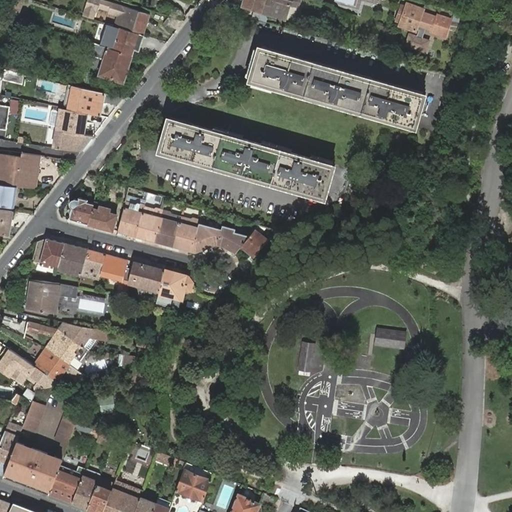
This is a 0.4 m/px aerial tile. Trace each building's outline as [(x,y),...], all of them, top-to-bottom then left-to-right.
[(13,0),(7,15),(16,19),(23,1),(24,1),(24,0),(13,0)] [(284,3),(290,5),(291,0),(296,0),(300,1),(300,0),(243,0),(242,6),(262,12),(280,18),(284,3)] [(394,23),(399,25),(407,3),(402,1),(394,23)] [(286,20),(290,5),(284,3),(280,18),(286,20)] [(399,25),(416,31),(418,25),(430,29),(433,30),(436,20),(422,15),(423,12),(424,9),(407,3),(399,25)] [(120,27),(143,34),(150,14),(121,5),(119,13),(122,14),(119,24),(117,24),(116,26),(120,27)] [(422,15),(436,20),(433,30),(432,32),(445,36),(451,19),(438,14),(437,17),(423,12),(422,15)] [(185,21),(169,16),(163,23),(177,29),(185,21)] [(113,49),(120,27),(116,26),(108,23),(107,23),(101,45),(108,47),(113,49)] [(418,25),(416,31),(428,35),(430,29),(418,25)] [(139,49),(143,34),(120,27),(113,49),(132,55),(134,48),(139,49)] [(123,82),(132,55),(113,49),(108,47),(101,45),(94,43),(90,55),(104,59),(99,75),(123,82)] [(261,49),(252,79),(414,125),(423,95),(261,49)] [(18,72),(4,69),(3,78),(22,83),(25,74),(18,72)] [(118,105),(123,98),(105,94),(74,86),(71,102),(71,105),(65,104),(65,108),(89,113),(101,115),(103,107),(103,103),(104,102),(118,105)] [(0,129),(6,130),(9,106),(0,104),(0,129)] [(89,113),(65,108),(61,107),(53,147),(81,152),(93,136),(84,134),(86,125),(87,122),(89,113)] [(332,166),(170,120),(162,149),(324,195),(332,166)] [(0,184),(16,187),(35,189),(36,181),(31,181),(33,165),(39,165),(40,157),(40,155),(21,153),(21,156),(1,154),(0,159),(0,184)] [(0,184),(0,205),(13,208),(16,187),(0,184)] [(70,217),(71,219),(88,223),(94,203),(87,201),(88,199),(79,197),(79,199),(75,198),(74,199),(73,199),(72,199),(72,200),(71,200),(71,201),(70,202),(70,203),(70,204),(70,205),(72,208),(72,209),(71,212),(70,217)] [(100,203),(94,202),(94,203),(88,223),(113,230),(117,214),(109,212),(111,206),(101,203),(100,203)] [(158,242),(196,252),(216,245),(220,245),(235,252),(236,254),(242,246),(249,236),(235,232),(236,229),(224,226),(223,230),(200,223),(199,227),(124,207),(120,220),(117,231),(158,242)] [(13,210),(0,208),(0,233),(9,235),(13,210)] [(261,234),(266,227),(259,225),(258,225),(255,229),(242,246),(254,255),(267,238),(261,234)] [(277,239),(285,233),(281,231),(273,229),(272,233),(277,239)] [(47,238),(38,241),(33,261),(39,262),(37,268),(47,271),(49,265),(49,262),(59,264),(65,243),(47,238)] [(89,249),(65,243),(59,264),(58,268),(82,275),(89,249)] [(85,276),(99,280),(100,274),(105,254),(89,249),(82,275),(85,276)] [(121,279),(118,293),(125,295),(128,283),(129,281),(123,279),(128,260),(105,254),(100,274),(121,279)] [(240,265),(243,272),(254,261),(250,256),(240,265)] [(129,281),(128,283),(147,287),(149,288),(159,291),(165,270),(134,261),(129,281)] [(191,290),(193,282),(189,277),(188,276),(185,275),(165,270),(159,291),(159,293),(156,304),(159,304),(161,297),(162,294),(165,295),(168,296),(168,295),(182,298),(183,293),(184,290),(187,291),(190,292),(191,291),(191,290)] [(78,287),(60,284),(31,279),(26,308),(45,311),(46,305),(56,306),(58,294),(76,297),(78,287)] [(94,329),(99,330),(100,322),(68,316),(67,323),(72,324),(94,329)] [(54,327),(28,321),(27,328),(55,335),(60,329),(58,328),(54,327)] [(87,349),(89,351),(91,348),(84,343),(92,331),(97,335),(107,337),(108,331),(100,330),(99,330),(94,329),(72,324),(67,323),(63,322),(62,322),(58,328),(60,329),(65,333),(82,346),(87,349)] [(52,351),(65,333),(60,329),(47,348),(49,349),(52,351)] [(405,334),(379,330),(377,344),(403,347),(405,334)] [(97,335),(92,331),(84,343),(91,348),(97,340),(106,341),(107,337),(97,335)] [(85,352),(87,349),(82,346),(65,333),(52,351),(69,363),(74,367),(76,364),(71,361),(80,348),(85,352)] [(159,347),(165,342),(139,337),(138,345),(152,348),(153,345),(159,347)] [(314,346),(303,345),(299,367),(310,369),(314,346)] [(69,363),(52,351),(49,349),(47,348),(34,366),(57,381),(60,384),(65,382),(59,378),(67,367),(82,378),(88,377),(80,371),(74,367),(69,363)] [(57,381),(34,366),(21,357),(16,353),(13,351),(1,368),(10,374),(23,384),(28,377),(35,382),(36,379),(39,381),(35,387),(36,390),(47,387),(48,387),(60,384),(57,381)] [(120,356),(120,365),(134,364),(134,356),(120,356)] [(33,401),(32,403),(23,426),(35,431),(46,406),(33,401)] [(77,422),(78,418),(66,413),(56,439),(63,441),(69,443),(77,422)] [(116,435),(101,429),(97,441),(112,447),(116,435)] [(3,435),(2,438),(0,443),(0,460),(3,462),(0,470),(0,474),(3,476),(5,472),(8,464),(16,441),(16,440),(3,435)] [(16,441),(8,464),(5,472),(34,483),(43,487),(51,489),(59,468),(61,464),(63,459),(57,456),(55,455),(45,452),(31,446),(30,449),(23,446),(24,443),(16,441)] [(69,443),(63,441),(57,456),(63,459),(69,443)] [(164,453),(159,452),(155,461),(170,467),(172,463),(174,458),(164,453)] [(187,462),(174,458),(172,463),(183,467),(184,468),(187,462)] [(59,468),(51,489),(49,494),(73,502),(83,475),(84,471),(80,469),(80,472),(61,464),(59,468)] [(203,501),(212,480),(184,469),(182,474),(176,490),(180,492),(183,493),(187,495),(192,496),(196,498),(199,499),(203,501)] [(88,472),(84,471),(83,475),(73,502),(88,508),(97,484),(98,481),(99,477),(100,477),(96,475),(97,473),(89,470),(88,472)] [(5,472),(3,476),(22,483),(32,487),(49,494),(51,489),(43,487),(34,483),(5,472)] [(126,480),(117,476),(114,483),(112,488),(112,490),(103,511),(135,511),(141,499),(122,491),(126,480)] [(97,484),(88,508),(97,511),(103,511),(112,490),(112,488),(114,483),(99,477),(98,481),(97,484)] [(277,499),(263,493),(259,503),(272,509),(277,499)] [(152,511),(156,503),(141,497),(141,499),(135,511),(152,511)] [(257,511),(259,508),(238,497),(231,511),(257,511)] [(10,511),(13,506),(0,501),(0,511),(10,511)] [(156,503),(152,511),(167,511),(169,508),(156,503)]
